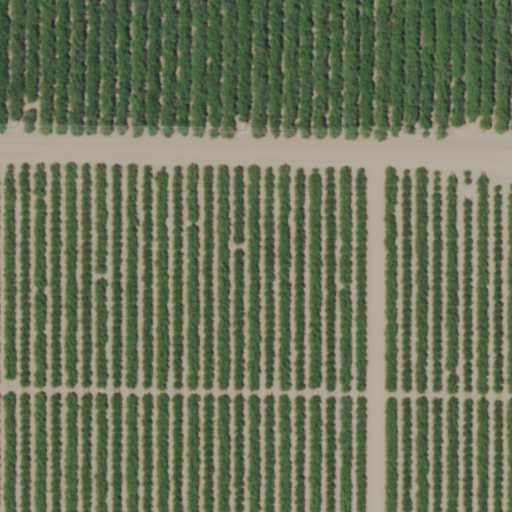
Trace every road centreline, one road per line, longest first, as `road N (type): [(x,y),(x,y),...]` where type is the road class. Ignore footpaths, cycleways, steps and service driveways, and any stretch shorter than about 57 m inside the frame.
road 1 (residential): [(511,126),(0,121)]
road 2 (residential): [(371,123),(366,76),(307,0)]
